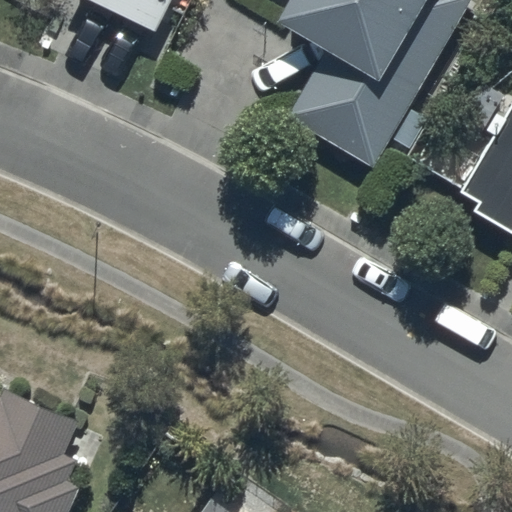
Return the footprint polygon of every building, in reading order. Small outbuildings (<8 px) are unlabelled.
[(84,0),(152,31),(165,0),(84,0)] [(285,0),(273,22),(323,50),(284,119),(372,169),(468,0),(285,0)] [(511,108),(509,106),(457,192),(476,204),(470,214),(511,239),(511,238),(511,108)] [(0,511),(70,511),(81,487),(69,483),(78,463),(61,456),(75,421),(0,389),(0,511)] [(230,511),(211,498),(200,511),(230,511)]
